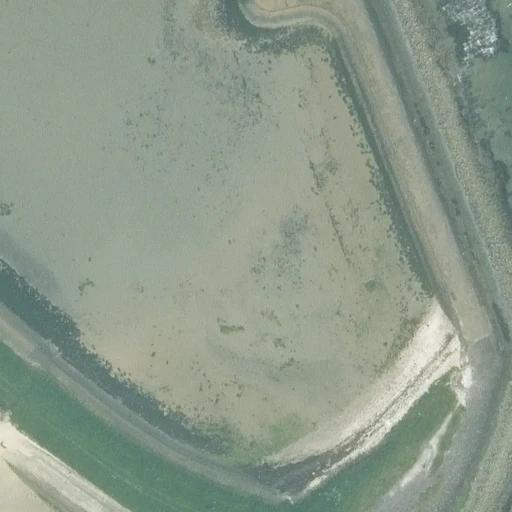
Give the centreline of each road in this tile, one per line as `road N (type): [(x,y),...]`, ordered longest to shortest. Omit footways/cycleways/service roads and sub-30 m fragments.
road 1 (track): [(341,0),(469,326),(477,376),(444,444),(385,511)]
road 2 (track): [(113,511),(0,429)]
